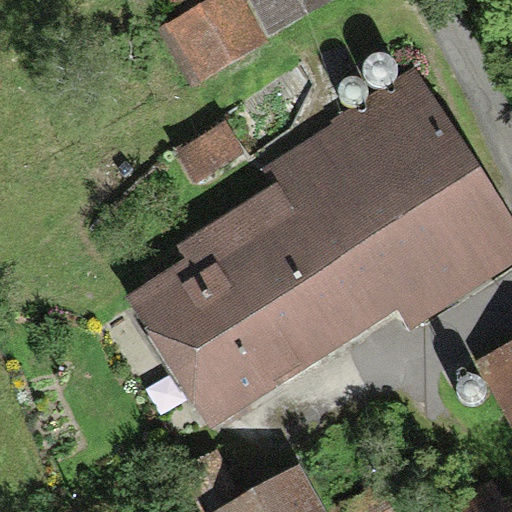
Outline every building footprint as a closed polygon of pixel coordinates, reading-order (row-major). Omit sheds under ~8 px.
[(336,0),(227,0),(164,37),(193,87),(338,2),(336,0)] [(285,226),(120,324),(192,443),(511,251),(511,244),(419,89),(260,184),(285,226)] [(511,364),(489,376),(511,422),(511,364)] [(241,511),(212,463),(170,488),(185,511),(302,511),(291,493),(258,511),(241,511)] [(495,511),(483,491),(446,511),(495,511)] [(378,511),(371,499),(347,511),(378,511)]
